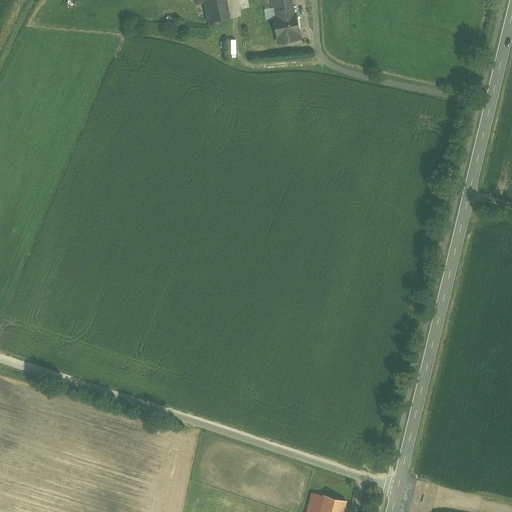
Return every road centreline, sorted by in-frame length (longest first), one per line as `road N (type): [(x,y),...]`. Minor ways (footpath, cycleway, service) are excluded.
road 1 (tertiary): [(511,17),(398,488)]
road 2 (unclassified): [(0,359),(398,488)]
